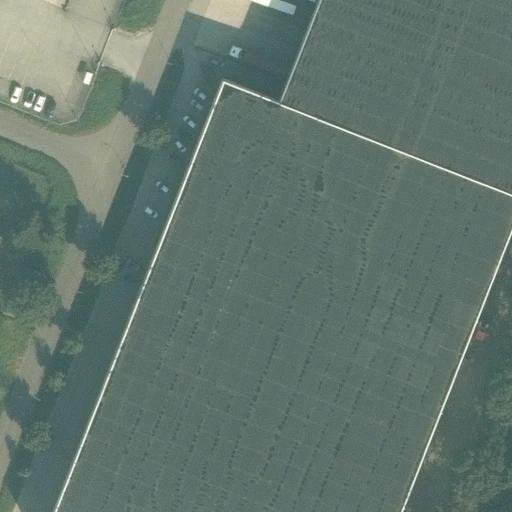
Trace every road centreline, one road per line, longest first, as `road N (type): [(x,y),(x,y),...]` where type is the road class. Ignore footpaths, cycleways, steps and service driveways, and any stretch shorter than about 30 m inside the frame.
road 1 (unclassified): [(0,454),(112,167)]
road 2 (unknown): [(511,239),(404,511)]
road 3 (unclassified): [(112,167),(177,0)]
